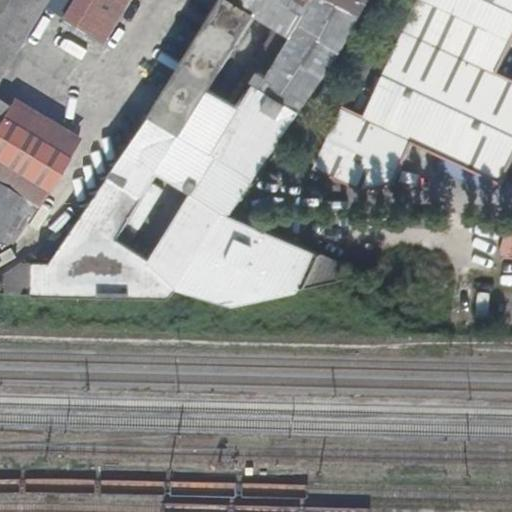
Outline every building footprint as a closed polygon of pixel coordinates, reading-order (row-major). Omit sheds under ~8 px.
[(41,0),(0,0),(0,48),(9,53),(41,0)] [(65,0),(53,21),(91,43),(117,0),(65,0)] [(213,0),(152,99),(103,173),(80,209),(127,210),(153,169),(187,190),(174,210),(214,210),(224,210),(296,106),(334,49),(360,0),(213,0)] [(511,0),(415,0),(362,114),(341,104),(312,167),(361,190),(391,185),(411,143),(499,181),(511,154),(511,78),(496,71),(511,36),(511,0)] [(0,106),(0,189),(14,199),(27,207),(67,143),(2,103),(0,106)] [(0,189),(0,220),(14,199),(0,189)] [(158,298),(214,210),(174,210),(144,255),(111,233),(127,210),(80,209),(50,252),(36,252),(30,248),(28,291),(158,298)] [(363,274),(232,216),(228,216),(219,216),(173,288),(235,305),(363,274)]
